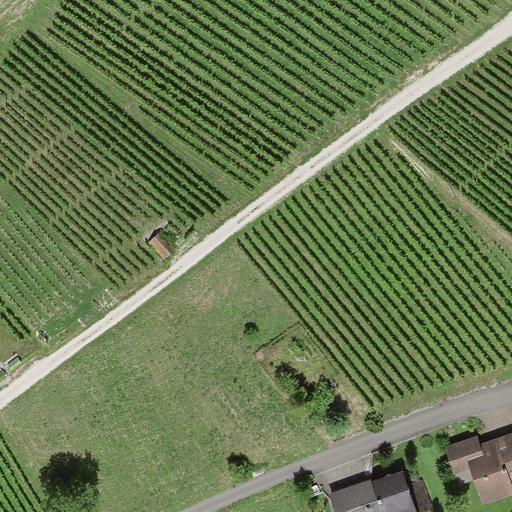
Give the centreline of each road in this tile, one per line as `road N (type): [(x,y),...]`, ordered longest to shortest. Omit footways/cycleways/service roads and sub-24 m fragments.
road 1 (track): [(511,21),(0,403)]
road 2 (residential): [(511,390),(185,511)]
